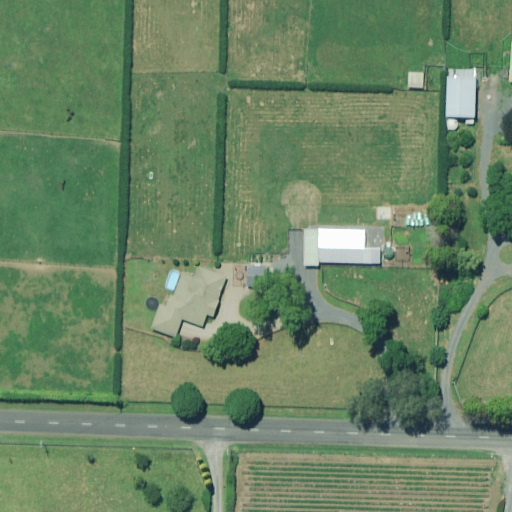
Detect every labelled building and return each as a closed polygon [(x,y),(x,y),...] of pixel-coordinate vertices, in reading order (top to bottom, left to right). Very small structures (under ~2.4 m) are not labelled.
[(481,71),(452,70),(451,117),(480,118),(481,71)] [(427,73),(412,73),(413,88),(427,88),(427,73)] [(384,264),(385,231),(310,228),(308,266),(323,266),(323,262),(384,264)] [(271,267),(252,266),(250,287),(270,288),(271,267)] [(232,278),(203,267),(200,277),(187,273),(178,298),(168,294),(156,329),(179,338),(186,319),(206,327),(211,314),(217,316),(232,278)]
